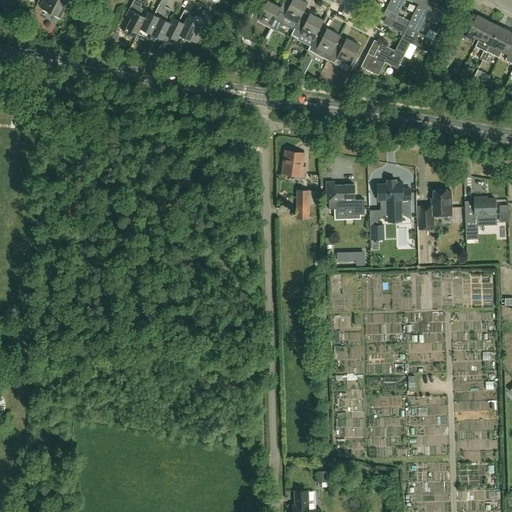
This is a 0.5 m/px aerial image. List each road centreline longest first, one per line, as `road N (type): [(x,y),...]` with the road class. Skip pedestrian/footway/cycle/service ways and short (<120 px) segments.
road 1 (unclassified): [(275,511),(264,122)]
road 2 (unclassified): [(267,98),(0,51)]
road 3 (residential): [(264,122),(511,164)]
road 4 (unclassified): [(511,138),(267,98)]
